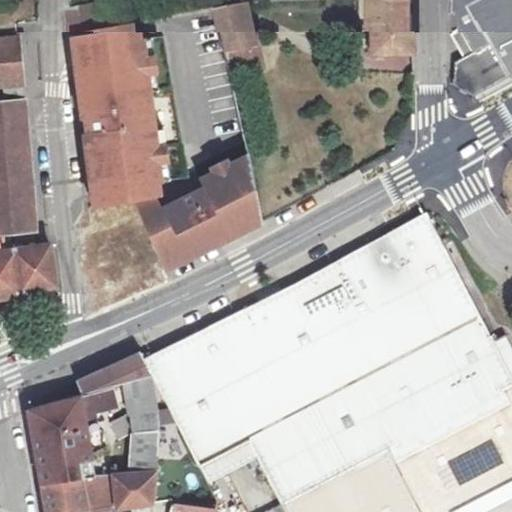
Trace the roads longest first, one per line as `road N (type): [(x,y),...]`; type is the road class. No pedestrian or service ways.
road 1 (secondary): [(75,342),(243,267),(449,153)]
road 2 (residential): [(48,0),(75,342)]
road 3 (residential): [(424,0),(429,115),(433,137),(449,153)]
road 4 (residential): [(511,253),(499,249),(449,153)]
